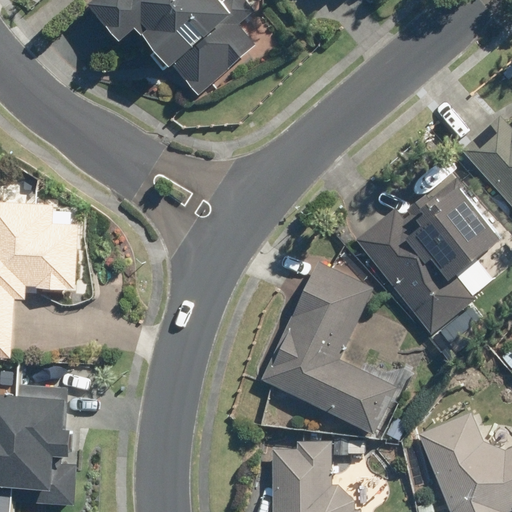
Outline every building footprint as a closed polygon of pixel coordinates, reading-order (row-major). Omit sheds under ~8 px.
[(126,39),(143,25),(205,94),(260,44),(242,23),(258,10),(249,0),(105,0),(98,6),(126,39)] [(511,124),(504,116),(468,149),(511,199),(511,124)] [(464,275),(508,239),(459,179),(408,219),(399,207),(359,241),(436,335),(481,297),(464,275)] [(0,351),(16,352),(20,280),(79,283),(81,220),(57,218),(58,201),(0,197),(0,351)] [(323,263),(267,381),(380,434),(401,388),(344,361),(378,289),(323,263)] [(77,421),(70,420),(71,384),(22,382),(22,390),(0,389),(0,480),(18,481),(18,497),(78,501),(80,459),(59,457),(60,447),(76,448),(77,421)] [(510,511),(511,511),(511,450),(511,451),(489,441),(477,414),(426,434),(456,511),(510,511)] [(398,418),(391,434),(402,439),(410,424),(398,418)] [(351,454),(352,436),(337,436),(337,454),(351,454)] [(365,511),(366,511),(357,511),(358,501),(342,485),(336,485),(337,442),(304,441),(304,448),(279,449),(278,511),(365,511)] [(368,441),(352,441),(352,453),(368,453),(368,441)] [(436,511),(434,503),(420,507),(421,511),(436,511)]
